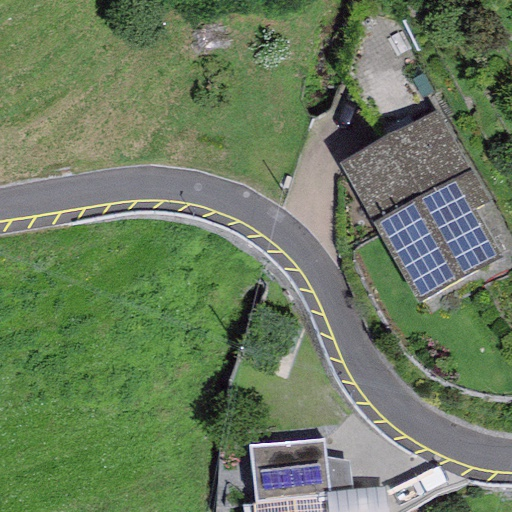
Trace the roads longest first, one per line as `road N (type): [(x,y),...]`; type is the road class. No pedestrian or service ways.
road 1 (residential): [(511,459),(464,451),(399,413),(366,380),(281,239)]
road 2 (unclassified): [(281,239),(221,204),(158,189),(0,210)]
